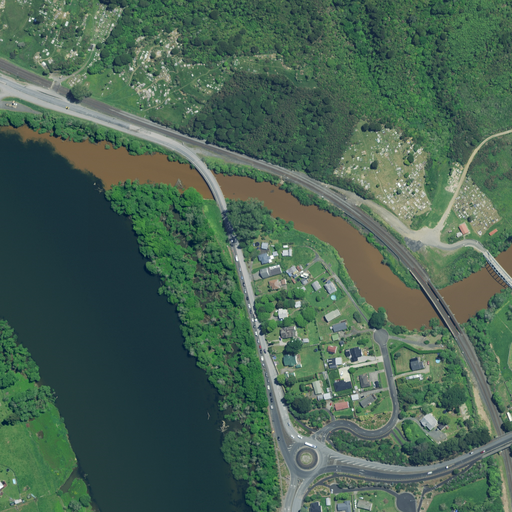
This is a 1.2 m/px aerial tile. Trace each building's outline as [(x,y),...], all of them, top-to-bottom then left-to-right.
[(470,232),(465,222),(459,225),(464,235),(470,232)] [(263,264),(272,262),(272,259),(274,259),(273,255),(268,256),(267,253),(259,255),(260,261),(262,260),(263,264)] [(299,272),(296,268),(295,266),(287,271),(292,279),(296,276),(295,274),(299,272)] [(282,273),(280,267),(272,270),(271,267),(261,270),(264,278),(282,273)] [(307,283),(308,282),(310,280),(307,276),(301,280),(304,285),(307,283)] [(286,284),(285,279),(279,281),(278,279),(270,281),(271,287),(272,286),(273,290),(280,289),(280,286),(286,284)] [(337,291),(331,280),(327,281),(329,283),(326,285),(331,294),(337,291)] [(321,288),(317,281),(312,284),(316,291),(321,288)] [(288,308),(279,309),(281,319),(283,318),(284,319),(286,319),(285,318),(288,317),(288,314),(289,314),(288,309),(288,308)] [(348,329),(346,322),(333,325),(335,332),(348,329)] [(294,323),(288,324),(288,327),(281,328),(283,338),(296,336),(294,323)] [(360,350),(359,347),(349,349),(350,355),(353,354),(354,358),(363,356),(361,350),(360,350)] [(290,356),(290,355),(285,355),(286,366),(290,365),(290,366),(297,365),(296,355),(290,356)] [(420,363),(419,360),(412,362),(414,371),(424,368),(423,362),(420,363)] [(369,382),(367,375),(360,376),(362,385),(361,385),(362,388),(371,386),(370,382),(369,382)] [(346,383),(346,381),(344,381),(344,380),(341,381),(341,382),(335,383),(337,391),(352,388),(351,382),(346,383)] [(322,393),(320,381),(313,382),(316,394),(322,393)] [(375,397),(374,394),(360,402),(364,407),(377,400),(375,397)] [(349,408),(348,402),(335,404),(337,411),(349,408)] [(438,422),(430,413),(421,422),(426,427),(427,426),(431,430),(436,426),(435,425),(438,422)] [(351,511),(351,501),(345,501),(345,503),(337,504),(338,510),(343,510),(342,511),(351,511)] [(373,503),(360,501),(358,507),(371,510),(373,503)] [(320,506),(319,503),(312,503),(312,507),(311,507),(311,511),(321,511),(321,506),(320,506)]
